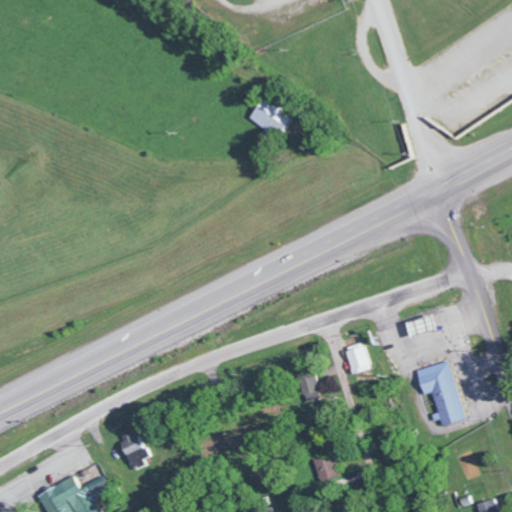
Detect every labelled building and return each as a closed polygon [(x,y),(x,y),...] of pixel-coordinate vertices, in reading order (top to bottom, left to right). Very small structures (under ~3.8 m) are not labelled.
[(372,367),(364,344),(346,351),(354,374),(372,367)] [(418,368),(425,394),(434,391),(439,411),(433,413),(436,425),(467,417),(452,360),(418,368)] [(149,460),(136,429),(120,435),(132,466),(149,460)] [(48,511),(78,511),(82,510),(83,511),(98,511),(100,510),(95,498),(110,491),(103,476),(80,486),(75,475),(39,492),(48,511)] [(478,503),(481,511),(500,511),(496,497),(478,503)]
